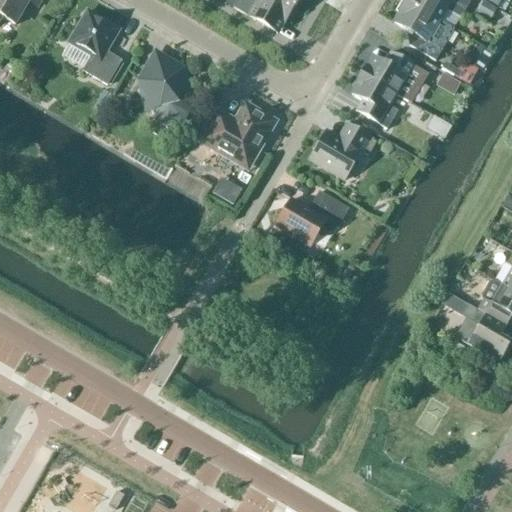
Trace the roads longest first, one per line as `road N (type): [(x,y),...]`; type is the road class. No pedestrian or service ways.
road 1 (unclassified): [(318,511),(0,326)]
road 2 (residential): [(135,0),(287,89),(313,83),(362,0)]
